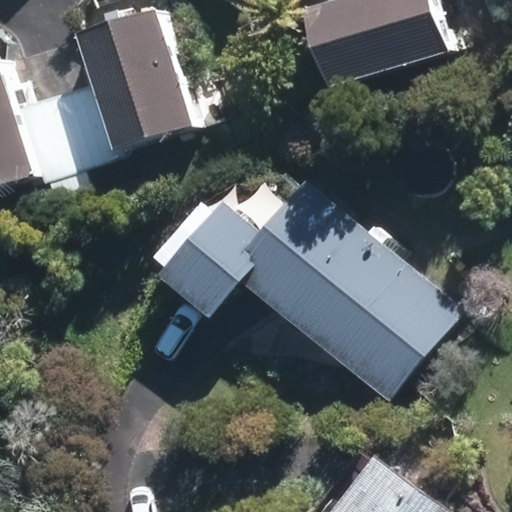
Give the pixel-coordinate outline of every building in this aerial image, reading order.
[(453,52),(437,0),(406,0),(299,31),(317,92),(453,52)] [(185,15),(108,41),(141,141),(218,116),(185,15)] [(26,62),(0,70),(0,182),(59,163),(26,62)] [(259,201),(201,265),(240,300),(276,261),(407,380),(472,309),(339,188),(297,234),(259,201)] [(405,456),(360,511),(470,511),(473,509),(405,456)]
